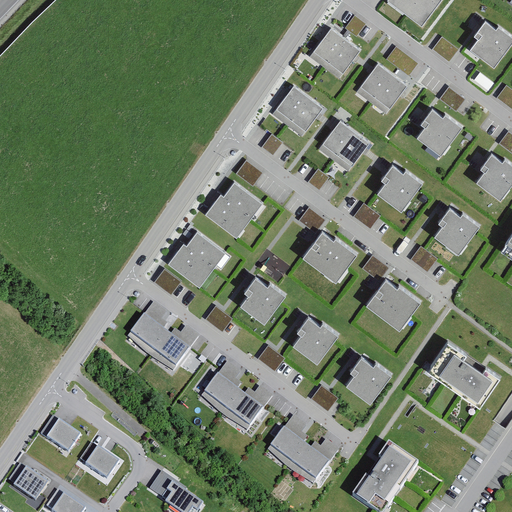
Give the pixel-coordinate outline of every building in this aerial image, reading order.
[(385,0),(418,25),(437,0),(385,0)] [(511,34),(491,18),(469,47),(493,66),(511,41),(511,34)] [(331,26),(312,51),(341,73),(360,49),(331,26)] [(451,58),(459,45),(441,34),(433,47),(451,58)] [(378,61),(358,86),(387,109),(407,84),(378,61)] [(489,88),(494,79),(479,70),(474,78),(489,88)] [(511,86),(506,83),(497,95),(511,105),(511,86)] [(292,84),(273,108),(304,132),(323,108),(292,84)] [(450,84),(441,95),(457,108),(466,97),(450,84)] [(438,106),(415,136),(439,155),(463,125),(438,106)] [(339,120),(322,143),(351,165),(369,142),(339,120)] [(500,141),(511,149),(511,130),(509,129),(500,141)] [(273,130),(263,144),(275,152),(284,138),(273,130)] [(511,162),(498,151),(475,180),(501,200),(511,185),(511,162)] [(238,170),(255,183),(265,169),(248,157),(238,170)] [(399,164),(377,192),(402,211),(424,183),(399,164)] [(309,178),(328,194),(335,185),(326,179),(329,174),(318,166),(309,178)] [(231,179),(206,213),(237,236),(262,203),(231,179)] [(364,200),(354,214),(372,226),(381,212),(364,200)] [(315,230),(326,217),(310,205),(299,217),(315,230)] [(455,206),(433,234),(459,254),(481,226),(455,206)] [(324,228),(302,255),(336,281),(357,253),(324,228)] [(196,229),(169,263),(199,286),(226,251),(196,229)] [(511,233),(503,247),(511,252),(511,233)] [(411,257),(428,269),(438,255),(422,243),(411,257)] [(372,253),(362,266),(379,278),(388,265),(372,253)] [(172,292),(182,279),(166,266),(156,279),(172,292)] [(261,275),(240,303),(265,321),(286,293),(261,275)] [(387,275),(366,303),(400,329),(421,301),(387,275)] [(223,328),(233,314),(216,303),(207,317),(223,328)] [(144,314),(130,333),(176,368),(190,349),(144,314)] [(314,315),(293,343),(317,362),(338,333),(314,315)] [(268,342),(259,356),(275,368),(285,354),(268,342)] [(500,379),(447,342),(426,372),(479,409),(500,379)] [(367,355),(345,384),(369,402),(390,373),(367,355)] [(218,375),(204,393),(250,428),(264,410),(218,375)] [(320,383),(312,397),(331,408),(339,393),(320,383)] [(53,416),(40,435),(66,453),(79,434),(53,416)] [(282,429),(269,446),(316,481),(328,464),(282,429)] [(373,511),(386,511),(419,465),(389,445),(353,498),(373,511)] [(97,446),(83,466),(108,483),(121,463),(97,446)] [(24,467),(12,485),(34,500),(46,483),(24,467)] [(160,472),(148,488),(180,511),(199,511),(204,506),(160,472)] [(61,492),(49,509),(52,511),(79,511),(83,507),(61,492)]
